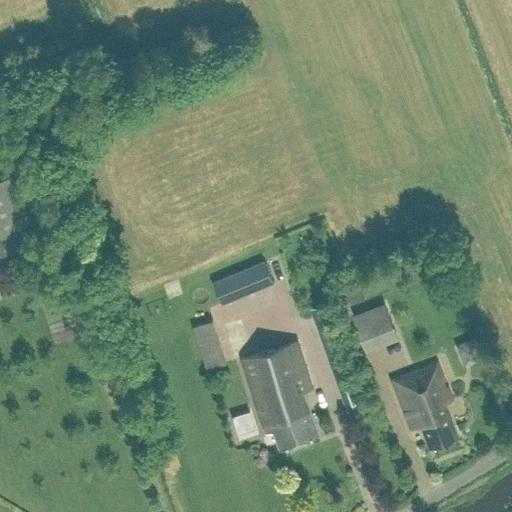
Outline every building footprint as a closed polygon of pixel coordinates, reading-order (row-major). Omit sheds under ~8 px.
[(0,178),(0,250),(1,254),(27,245),(20,225),(28,222),(10,175),(0,178)] [(213,279),(221,300),(273,279),(265,258),(213,279)] [(348,402),(352,413),(361,410),(357,398),(360,398),(325,300),(311,305),(345,403),(348,402)] [(385,303),(351,316),(362,343),(395,330),(385,303)] [(194,322),(207,365),(228,358),(215,316),(194,322)] [(275,428),(280,445),(319,432),(304,388),(310,386),(296,340),(242,357),(265,431),(275,428)] [(444,401),(452,397),(437,359),(391,377),(410,427),(422,423),(429,443),(456,433),(444,401)]
